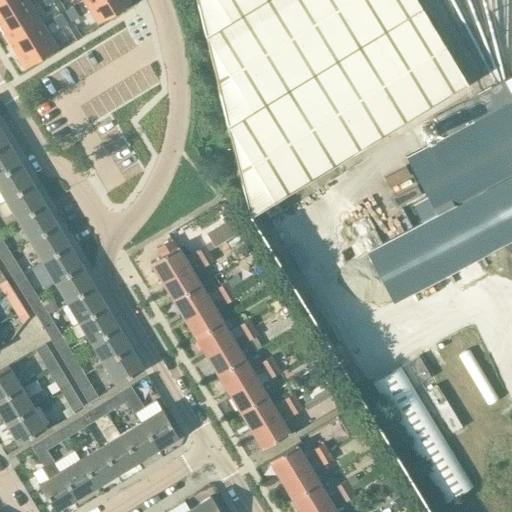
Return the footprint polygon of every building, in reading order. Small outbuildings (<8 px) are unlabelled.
[(27,0),(0,0),(0,19),(29,2),(27,0)] [(128,0),(82,0),(83,0),(97,24),(130,3),(128,0)] [(196,0),(249,214),(464,82),(414,0),(196,0)] [(29,2),(0,19),(0,30),(9,45),(43,25),(29,2)] [(60,14),(53,18),(59,29),(66,24),(60,14)] [(43,25),(9,45),(23,68),(57,48),(43,25)] [(421,222),(366,251),(393,302),(511,239),(511,95),(504,81),(433,118),(443,137),(406,156),(428,198),(413,205),(421,222)] [(0,173),(19,162),(6,142),(0,145),(0,173)] [(0,194),(1,196),(29,179),(19,162),(0,173),(0,194)] [(15,220),(43,203),(29,179),(1,196),(15,220)] [(27,240),(55,223),(43,203),(15,220),(27,240)] [(67,244),(55,223),(27,240),(39,260),(67,244)] [(160,255),(149,262),(160,280),(187,264),(198,258),(208,251),(215,247),(217,246),(222,243),(239,233),(233,223),(209,237),(210,240),(203,244),(193,250),(183,256),(176,245),(175,246),(170,238),(155,247),(160,255)] [(215,247),(208,251),(213,259),(227,250),(222,243),(217,246),(215,247)] [(67,244),(39,260),(51,280),(79,263),(67,244)] [(213,259),(208,251),(198,258),(202,265),(213,259)] [(5,253),(0,256),(0,264),(9,279),(17,274),(5,253)] [(79,263),(51,280),(64,301),(92,284),(79,263)] [(171,298),(198,282),(187,264),(160,280),(171,298)] [(29,293),(17,274),(9,279),(20,298),(29,293)] [(235,275),(226,281),(230,289),(240,283),(235,275)] [(220,295),(230,289),(226,281),(216,287),(220,295)] [(0,294),(2,298),(9,293),(2,282),(0,283),(0,294)] [(183,317),(210,301),(198,282),(171,298),(183,317)] [(76,322),(105,305),(92,284),(64,301),(76,322)] [(235,296),(230,289),(220,295),(225,303),(235,296)] [(16,305),(9,293),(2,298),(9,309),(16,305)] [(42,315),(29,293),(20,298),(33,320),(42,315)] [(193,335),(220,318),(210,301),(183,317),(193,335)] [(76,322),(89,343),(117,326),(105,305),(76,322)] [(19,309),(11,313),(19,326),(25,319),(19,309)] [(54,335),(42,315),(33,320),(46,341),(54,335)] [(242,331),(252,325),(247,317),(237,323),(242,331)] [(231,337),(220,318),(193,335),(204,353),(231,337)] [(257,332),(252,325),(242,331),(246,339),(257,332)] [(101,363),(129,346),(117,326),(89,343),(101,363)] [(58,361),(67,356),(54,335),(46,341),(58,361)] [(216,372),(243,356),(231,337),(204,353),(216,372)] [(44,372),(53,366),(41,346),(32,351),(44,372)] [(142,368),(129,346),(101,363),(114,385),(142,368)] [(264,367),(274,361),(269,353),(259,359),(264,367)] [(70,382),(79,376),(67,356),(58,361),(70,382)] [(226,390),(253,373),(243,356),(216,372),(226,390)] [(274,361),(264,367),(268,375),(279,369),(274,361)] [(0,398),(19,387),(7,366),(0,370),(0,398)] [(56,392),(65,386),(53,366),(44,372),(56,392)] [(400,367),(374,383),(447,502),(473,487),(400,367)] [(253,373),(226,390),(238,410),(265,394),(258,381),(253,373)] [(92,399),(79,376),(70,382),(83,404),(92,399)] [(327,382),(302,396),(305,402),(303,403),(307,409),(332,395),(328,389),(330,388),(327,382)] [(77,408),(65,386),(56,392),(69,413),(77,408)] [(130,386),(121,391),(127,402),(133,412),(142,407),(130,386)] [(0,418),(3,424),(31,407),(19,387),(0,398),(0,418)] [(121,391),(101,404),(107,414),(127,402),(121,391)] [(292,391),(282,398),(287,405),(297,399),(292,391)] [(265,394),(238,410),(249,428),(276,412),(271,404),(265,394)] [(297,399),(287,405),(291,413),(301,407),(297,399)] [(101,404),(80,416),(86,426),(107,414),(101,404)] [(44,428),(31,407),(3,424),(16,445),(44,428)] [(139,422),(156,450),(177,437),(160,409),(139,422)] [(276,412),(249,428),(261,448),(288,432),(281,419),(276,412)] [(80,416),(59,429),(65,439),(86,426),(80,416)] [(139,422),(119,434),(136,462),(156,450),(139,422)] [(109,440),(98,447),(115,475),(136,462),(119,434),(114,425),(104,432),(109,440)] [(59,429),(39,441),(45,452),(65,439),(59,429)] [(39,441),(31,446),(44,466),(51,462),(45,452),(39,441)] [(280,480),(307,464),(295,444),(268,460),(280,480)] [(317,457),(328,451),(323,444),(313,450),(317,457)] [(98,447),(78,459),(95,487),(115,475),(98,447)] [(332,459),(328,451),(317,457),(322,465),(332,459)] [(73,452),(53,465),(57,472),(74,500),(95,487),(78,459),(73,452)] [(42,481),(37,484),(53,511),(74,500),(57,472),(53,465),(51,462),(44,466),(43,467),(49,477),(42,481)] [(280,480),(290,497),(317,481),(307,464),(280,480)] [(353,473),(344,478),(349,487),(358,482),(353,473)] [(339,493),(349,487),(344,478),(334,484),(339,493)] [(299,511),(307,511),(328,499),(317,481),(290,497),(299,511)] [(353,494),(349,487),(339,493),(343,500),(353,494)] [(218,511),(210,497),(189,510),(190,511),(218,511)] [(336,511),(328,499),(307,511),(336,511)]
